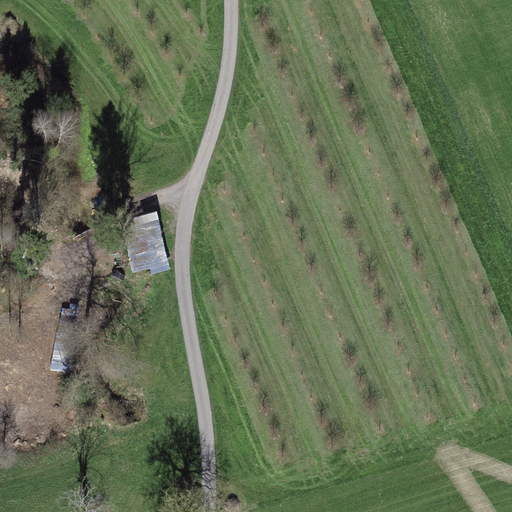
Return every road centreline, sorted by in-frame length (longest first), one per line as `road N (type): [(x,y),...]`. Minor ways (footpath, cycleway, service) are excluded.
road 1 (track): [(231,0),(224,89),(183,240),(185,301),(217,448),(220,511)]
road 2 (track): [(0,235),(77,242),(147,200),(193,190)]
